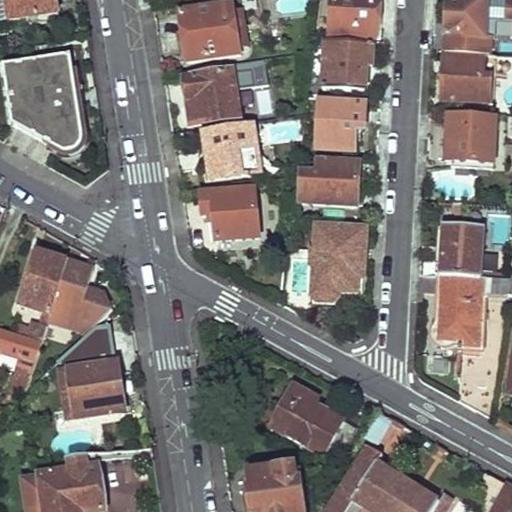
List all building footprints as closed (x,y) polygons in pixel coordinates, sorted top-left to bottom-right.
[(4,0),(8,22),(57,15),(55,0),(4,0)] [(327,0),(325,41),(374,44),(377,0),(327,0)] [(495,26),(511,26),(511,1),(472,0),(447,0),(444,59),(489,61),(490,43),(494,43),(495,26)] [(235,11),(181,20),(189,67),(241,58),(235,11)] [(323,46),(320,93),(363,96),(365,70),(372,71),(373,50),(323,46)] [(4,70),(14,129),(62,155),(70,157),(76,155),(80,146),(71,57),(4,70)] [(243,65),(244,90),(266,90),(265,64),(243,65)] [(445,64),(442,105),(488,107),(490,83),(482,82),(483,66),(445,64)] [(233,74),(184,81),(188,104),(197,103),(201,128),(240,123),(233,74)] [(318,110),(316,154),(353,156),(354,130),(362,130),(363,112),(318,110)] [(450,122),(449,142),(453,143),(452,165),(491,169),(493,125),(450,122)] [(254,128),(205,135),(212,185),(262,178),(254,128)] [(302,177),(300,208),(355,211),(358,168),(317,167),(316,178),(302,177)] [(290,182),(268,185),(269,191),(291,188),(290,182)] [(255,192),(202,201),(206,223),(215,221),(219,244),(262,237),(255,192)] [(420,262),(419,281),(478,284),(479,278),(482,232),(444,230),(442,263),(420,262)] [(320,231),(312,306),(336,308),(337,297),(355,298),(356,283),(362,283),(367,234),(320,231)] [(32,335),(29,346),(45,351),(47,344),(54,324),(73,266),(38,257),(22,311),(44,318),(41,329),(34,327),(32,335)] [(47,344),(66,349),(72,329),(74,330),(80,311),(86,313),(97,274),(73,266),(54,324),(47,344)] [(419,281),(418,296),(439,297),(437,338),(434,338),(433,340),(434,344),(434,348),(436,350),(437,352),(439,353),(443,355),(446,355),(449,354),(451,352),(453,351),(454,348),(455,345),(460,345),(459,352),(479,353),(483,299),(507,300),(508,286),(501,286),(478,284),(419,281)] [(80,332),(86,313),(80,311),(74,330),(80,332)] [(61,366),(67,417),(123,409),(110,328),(93,330),(61,366)] [(22,332),(19,343),(29,346),(32,335),(22,332)] [(0,361),(3,362),(24,367),(21,381),(19,386),(25,388),(21,400),(27,403),(31,397),(45,351),(29,346),(19,343),(0,336),(0,361)] [(24,367),(3,362),(0,373),(0,375),(21,381),(24,367)] [(292,388),(268,431),(321,460),(326,448),(341,455),(354,431),(312,409),(316,402),(292,388)] [(0,406),(0,417),(2,418),(1,422),(5,425),(11,417),(0,406)] [(367,450),(330,511),(445,511),(452,501),(442,496),(437,505),(376,468),(382,457),(367,450)] [(24,481),(27,511),(101,511),(98,472),(94,472),(93,460),(69,463),(70,474),(40,477),(41,479),(24,481)] [(249,493),(246,494),(248,511),(303,511),(300,489),(296,489),(293,471),(247,478),(249,493)] [(511,511),(511,491),(506,488),(484,477),(484,511),(511,511)]
